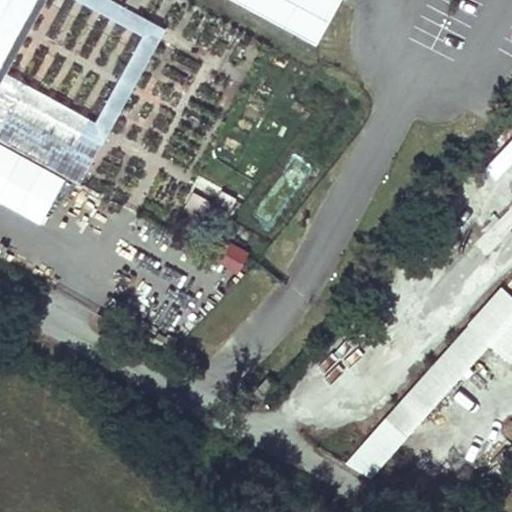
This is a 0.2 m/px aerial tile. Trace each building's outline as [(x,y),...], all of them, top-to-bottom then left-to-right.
[(0,0),(0,82),(6,72),(44,0),(0,0)] [(166,28),(114,0),(80,0),(144,35),(97,121),(6,72),(0,82),(0,139),(81,183),(166,28)] [(246,0),(319,39),(340,0),(246,0)] [(511,138),(488,163),(499,174),(511,160),(511,138)] [(239,188),(252,159),(237,153),(224,182),(239,188)] [(192,191),(185,208),(214,221),(221,205),(192,191)] [(217,257),(240,269),(248,254),(225,242),(217,257)] [(486,342),(510,363),(511,361),(511,294),(498,283),(349,461),(371,480),(486,342)]
